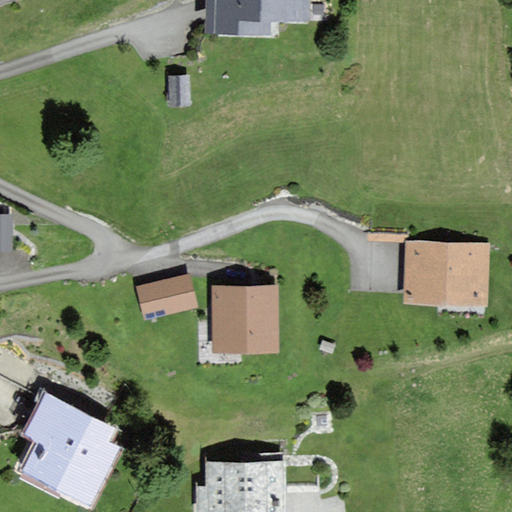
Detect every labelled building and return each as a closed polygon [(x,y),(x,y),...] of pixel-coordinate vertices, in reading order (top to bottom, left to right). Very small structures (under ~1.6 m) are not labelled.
[(305,18),(305,0),(203,0),(203,30),(264,32),(264,16),(305,18)] [(481,303),(484,246),(406,242),(403,299),(481,303)] [(193,305),(185,275),(135,288),(143,318),(193,305)] [(273,286),(210,287),(210,349),(273,349),(273,286)] [(118,431),(42,394),(22,435),(42,445),(35,459),(27,455),(20,469),(84,500),(118,431)] [(251,461),(203,461),(203,487),(195,487),(194,511),(279,511),(279,453),(251,453),(251,461)]
